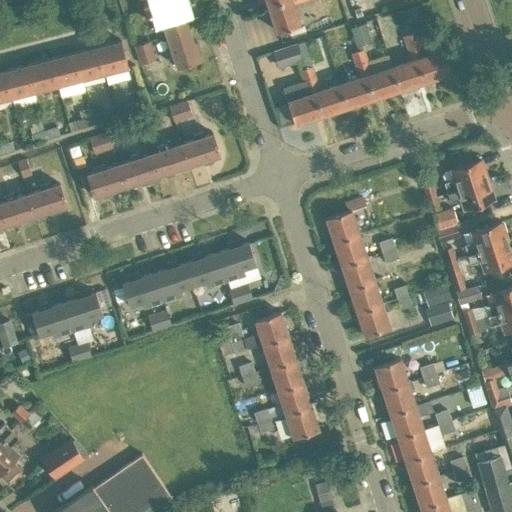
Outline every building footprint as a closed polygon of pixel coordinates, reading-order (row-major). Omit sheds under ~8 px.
[(178,0),(167,0),(156,4),(159,12),(155,14),(158,23),(162,22),(167,35),(188,28),(183,14),(188,12),(185,3),(180,4),(178,0)] [(290,0),(284,0),(268,5),(277,32),(299,25),(292,3),(290,0)] [(422,4),(401,10),(404,21),(425,14),(422,4)] [(354,10),(356,17),(357,17),(362,15),(360,8),(354,10)] [(356,45),(371,40),(365,22),(351,27),(356,45)] [(192,42),(188,28),(167,35),(171,48),(167,50),(170,59),(174,58),(177,67),(198,60),(196,52),(200,50),(197,41),(192,42)] [(407,48),(420,44),(416,32),(403,36),(407,48)] [(121,40),(97,46),(104,73),(128,67),(121,40)] [(149,40),(142,43),(145,52),(152,49),(149,40)] [(145,52),(142,43),(134,45),(137,54),(145,52)] [(278,66),(301,58),(296,44),(273,51),(278,66)] [(423,56),(420,44),(407,48),(411,60),(417,58),(423,56)] [(97,46),(74,52),(81,79),(104,73),(97,46)] [(155,59),(152,49),(145,52),(148,61),(155,59)] [(355,65),(367,61),(363,49),(351,53),(355,65)] [(417,58),(424,80),(451,72),(444,49),(423,56),(417,58)] [(81,79),(74,52),(50,58),(57,85),(81,79)] [(148,61),(145,52),(137,54),(140,63),(148,61)] [(50,58),(27,64),(34,91),(57,85),(50,58)] [(424,80),(417,58),(411,60),(391,66),(398,89),(424,80)] [(367,61),(355,65),(359,77),(365,75),(370,73),(367,61)] [(34,91),(27,64),(4,70),(11,97),(34,91)] [(303,82),(315,78),(311,66),(299,70),(303,82)] [(391,66),(370,73),(365,75),(373,97),(398,89),(391,66)] [(0,99),(11,97),(4,70),(0,71),(0,99)] [(359,77),(339,83),(347,106),(373,97),(365,75),(359,77)] [(315,78),(303,82),(307,94),(313,92),(319,90),(315,78)] [(347,106),(339,83),(319,90),(313,92),(321,115),(347,106)] [(294,123),(321,115),(313,92),(307,94),(287,101),(294,123)] [(125,114),(139,109),(136,100),(122,105),(125,114)] [(186,100),(177,103),(180,111),(189,108),(186,100)] [(180,111),(177,103),(167,106),(170,114),(180,111)] [(88,108),(92,125),(105,120),(102,111),(98,112),(96,105),(88,108)] [(92,125),(88,108),(79,110),(81,118),(76,119),(79,129),(92,125)] [(189,108),(180,111),(182,119),(192,116),(189,108)] [(182,119),(180,111),(170,114),(173,122),(182,119)] [(57,126),(43,130),(46,139),(59,135),(57,126)] [(46,139),(43,130),(30,134),(33,144),(46,139)] [(100,142),(110,139),(107,131),(98,134),(100,142)] [(180,143),(187,165),(205,159),(207,164),(213,162),(211,157),(219,154),(212,133),(203,136),(202,131),(192,135),(193,139),(180,143)] [(100,142),(98,134),(88,137),(91,145),(100,142)] [(113,147),(110,139),(100,142),(103,150),(113,147)] [(0,143),(0,152),(1,154),(14,150),(11,140),(0,143)] [(103,150),(100,142),(91,145),(93,153),(103,150)] [(157,151),(149,153),(156,175),(164,172),(165,177),(171,175),(170,171),(187,165),(180,143),(167,147),(166,143),(156,146),(157,151)] [(156,175),(149,153),(141,156),(139,152),(129,155),(130,160),(118,164),(125,185),(143,179),(144,184),(150,182),(148,177),(156,175)] [(19,169),(29,166),(26,158),(16,161),(19,169)] [(446,192),(486,179),(479,159),(451,168),(454,179),(443,183),(446,192)] [(125,185),(118,164),(105,168),(103,163),(93,167),(94,171),(86,174),(93,196),(101,193),(103,198),(108,196),(107,191),(125,185)] [(31,174),(29,166),(19,169),(22,177),(31,174)] [(486,179),(446,192),(450,203),(461,199),(464,209),(493,200),(486,179)] [(40,189),(28,193),(35,214),(52,209),(54,214),(60,212),(58,207),(66,204),(59,183),(50,186),(49,181),(39,185),(40,189)] [(425,199),(436,195),(432,184),(422,187),(424,194),(424,195),(425,199)] [(35,214),(28,193),(14,197),(13,193),(3,196),(4,201),(0,202),(0,225),(11,222),(12,227),(18,225),(16,221),(35,214)] [(439,194),(436,195),(425,199),(429,211),(443,206),(439,194)] [(333,242),(359,233),(352,210),(366,206),(363,196),(344,202),(347,211),(325,218),(333,242)] [(436,230),(455,224),(457,224),(452,207),(431,214),(436,230)] [(467,255),(507,241),(500,221),(471,230),(475,241),(463,245),(467,255)] [(459,235),(455,224),(436,230),(439,241),(459,235)] [(367,256),(359,233),(333,242),(341,265),(367,256)] [(381,252),(395,247),(391,237),(377,241),(381,252)] [(255,263),(248,241),(240,244),(239,239),(229,242),(230,247),(216,252),(225,279),(244,273),(242,267),(255,263)] [(511,262),(511,257),(507,241),(467,255),(470,264),(481,261),(485,271),(511,262)] [(445,262),(456,259),(452,246),(441,249),(445,262)] [(398,258),(395,247),(381,252),(385,262),(398,258)] [(225,279),(216,252),(202,256),(201,251),(191,255),(192,260),(185,262),(192,283),(204,279),(206,285),(225,279)] [(374,280),(367,256),(341,265),(348,288),(374,280)] [(168,268),(153,272),(162,300),(181,293),(179,288),(192,283),(185,262),(178,264),(176,259),(166,263),(168,268)] [(456,259),(445,262),(455,291),(465,288),(456,259)] [(162,300),(153,272),(140,277),(138,272),(128,275),(130,280),(122,283),(128,304),(142,300),(144,306),(162,300)] [(382,303),(374,280),(348,288),(356,311),(382,303)] [(237,285),(242,301),(252,298),(246,282),(237,285)] [(396,298),(410,294),(406,283),(393,288),(396,298)] [(486,315),(511,307),(511,284),(491,291),(495,301),(483,305),(486,315)] [(242,301),(237,285),(228,288),(233,304),(242,301)] [(450,300),(446,285),(421,291),(433,305),(450,300)] [(478,285),(465,288),(455,291),(459,304),(482,298),(478,285)] [(102,313),(95,292),(87,294),(85,289),(75,292),(77,297),(63,302),(72,329),(91,323),(89,317),(102,313)] [(410,294),(396,298),(400,309),(413,304),(410,294)] [(72,329),(63,302),(49,307),(47,302),(37,305),(39,310),(31,313),(38,334),(51,329),(53,335),(72,329)] [(382,303),(356,311),(364,335),(390,327),(382,303)] [(448,303),(423,310),(428,326),(452,318),(448,303)] [(465,322),(475,319),(471,307),(461,310),(465,322)] [(511,307),(486,315),(475,319),(465,322),(469,334),(479,331),(477,327),(489,323),(490,325),(501,321),(505,332),(511,329),(511,307)] [(166,309),(156,312),(162,328),(171,325),(166,309)] [(262,344),(288,335),(280,311),(254,320),(258,332),(220,345),(224,356),(247,348),(262,344)] [(162,328),(156,312),(147,315),(153,331),(162,328)] [(16,341),(9,320),(0,322),(0,335),(3,345),(16,341)] [(288,335),(262,344),(270,367),(296,359),(288,335)] [(86,340),(76,343),(81,359),(91,356),(86,340)] [(81,359),(76,343),(66,346),(72,362),(81,359)] [(30,359),(25,348),(16,352),(22,363),(30,359)] [(382,390),(408,382),(400,358),(374,367),(382,390)] [(303,382),(296,359),(270,367),(277,391),(303,382)] [(241,375),(255,371),(251,360),(238,365),(241,375)] [(422,377),(436,372),(432,362),(418,366),(422,377)] [(484,381),(494,378),(508,372),(504,362),(490,367),(488,363),(479,366),(484,381)] [(255,371),(241,375),(244,386),(258,382),(255,371)] [(436,372),(422,377),(425,387),(439,383),(436,372)] [(494,378),(484,381),(493,409),(511,402),(507,388),(498,391),(494,378)] [(311,406),(303,382),(277,391),(285,414),(311,406)] [(408,382),(382,390),(389,414),(416,405),(408,382)] [(32,408),(39,414),(44,408),(38,402),(32,408)] [(18,420),(27,411),(18,403),(10,412),(18,420)] [(416,405),(389,414),(397,437),(423,429),(416,405)] [(311,406),(285,414),(293,438),(319,429),(311,406)] [(256,422),(270,418),(267,407),(253,412),(256,422)] [(506,407),(494,411),(503,437),(511,434),(511,424),(511,425),(506,407)] [(437,423),(451,418),(447,409),(433,413),(437,423)] [(270,418),(256,422),(246,425),(250,436),(273,428),(270,418)] [(437,423),(441,433),(454,429),(451,418),(437,423)] [(0,439),(11,429),(4,421),(0,425),(0,439)] [(19,436),(11,429),(0,439),(0,472),(9,482),(22,469),(12,459),(18,453),(10,445),(19,436)] [(423,429),(397,437),(405,460),(431,452),(423,429)] [(503,444),(499,445),(497,446),(499,456),(478,462),(491,511),(498,511),(511,508),(511,465),(509,466),(503,444)] [(77,446),(63,456),(66,461),(52,471),(55,476),(84,456),(77,446)] [(431,452),(405,460),(412,484),(438,475),(431,452)] [(92,485),(51,511),(146,511),(170,496),(141,453),(93,486),(92,485)] [(452,470),(466,465),(463,455),(449,460),(452,470)] [(469,476),(466,465),(452,470),(456,480),(469,476)] [(446,498),(438,475),(412,484),(420,507),(446,498)] [(326,480),(315,483),(322,511),(332,511),(334,511),(326,480)] [(446,498),(420,507),(421,511),(450,511),(449,508),(458,505),(458,506),(464,505),(466,511),(480,511),(473,489),(446,498)]
